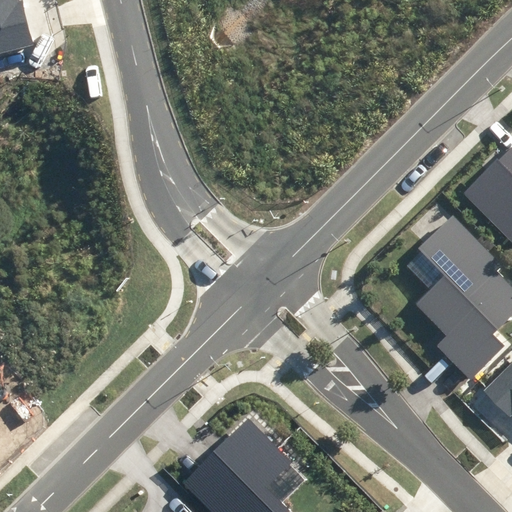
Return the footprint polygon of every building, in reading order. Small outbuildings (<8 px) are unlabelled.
[(0,0),(0,52),(32,45),(21,2),(18,3),(16,0),(0,0)] [(511,148),(464,192),(511,241),(511,148)] [(511,312),(511,280),(454,215),(399,263),(422,289),(412,298),(442,332),(435,339),(470,379),(505,348),(491,331),(511,312)] [(511,366),(489,387),(509,410),(511,407),(511,366)] [(245,420),(183,482),(213,511),(280,511),(261,493),(290,464),(245,420)]
